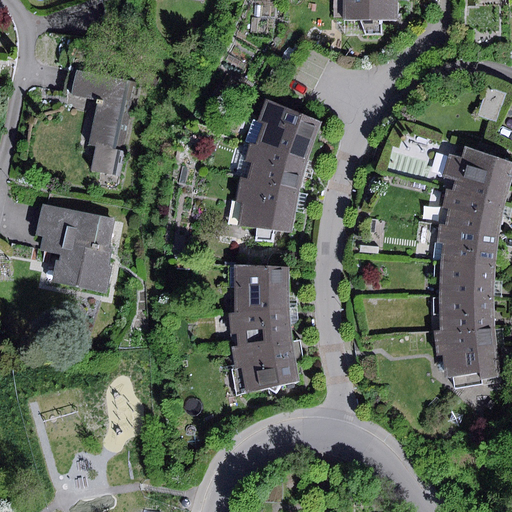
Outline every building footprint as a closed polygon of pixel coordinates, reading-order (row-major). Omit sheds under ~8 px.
[(398,0),(342,0),(343,21),(360,20),(365,35),(383,35),(383,22),(399,22),(398,1),(398,0)] [(127,81),(76,72),(72,95),(98,100),(90,143),(95,147),(90,171),(114,176),(119,150),(114,149),(127,81)] [(263,124),(255,146),(307,160),(313,143),(322,123),(265,99),(257,122),(263,124)] [(323,147),(313,143),(307,160),(299,191),(295,212),(304,213),(307,194),(315,164),(323,147)] [(249,162),(246,179),(299,191),(307,160),(255,146),(249,144),(245,161),(249,162)] [(454,180),(452,191),(505,203),(511,179),(511,163),(465,147),(461,159),(448,154),(442,176),(454,180)] [(274,230),(292,232),(295,212),(299,191),(246,179),(239,178),(235,202),(242,203),(240,225),(256,227),(255,241),(272,242),(274,230)] [(448,209),(445,226),(499,235),(505,203),(452,191),(445,189),(442,208),(448,209)] [(115,219),(41,202),(30,251),(57,257),(51,284),(108,296),(114,266),(109,265),(112,250),(108,249),(115,219)] [(443,243),(440,262),(496,267),(499,235),(445,226),(438,225),(435,243),(443,243)] [(440,262),(439,296),(494,297),(496,267),(440,262)] [(234,266),(234,313),(289,310),(289,296),(289,266),(234,266)] [(298,295),(289,296),(289,310),(290,325),(298,325),(297,309),(298,295)] [(439,296),(440,331),(495,329),(494,297),(439,296)] [(236,334),(238,347),(291,339),(290,325),(289,310),(234,313),(229,313),(230,335),(236,334)] [(443,355),(447,377),(481,373),(483,384),(501,382),(495,329),(440,331),(434,331),(436,356),(443,355)] [(280,386),(300,382),(291,339),(238,347),(232,347),(235,369),(241,367),(247,393),(269,388),(276,394),(280,386)]
